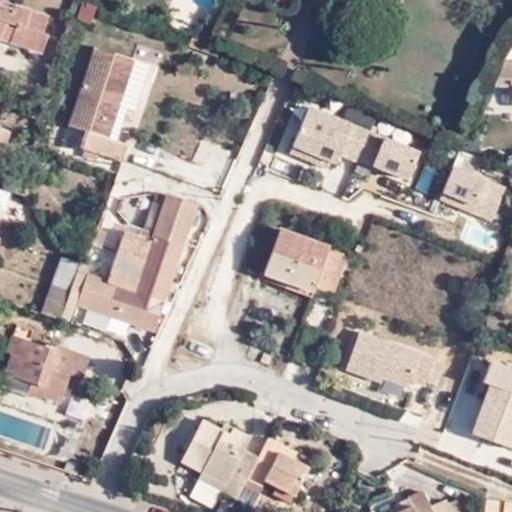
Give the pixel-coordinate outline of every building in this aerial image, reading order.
[(0,1),(0,38),(3,31),(13,34),(10,41),(41,52),(48,33),(43,31),(48,16),(14,4),(13,9),(0,3),(0,1)] [(93,10),(83,7),(79,19),(89,23),(93,10)] [(167,30),(189,38),(195,24),(174,16),(167,30)] [(81,148),(122,163),(126,147),(107,141),(118,108),(142,116),(157,72),(95,51),(69,128),(86,134),(81,148)] [(405,185),(420,148),(299,101),(277,156),(346,183),(353,165),(405,185)] [(0,162),(10,132),(0,128),(0,162)] [(463,154),(479,157),(484,145),(470,139),(463,154)] [(122,163),(81,148),(80,150),(122,163)] [(435,198),(490,222),(506,185),(451,161),(435,198)] [(165,302),(198,206),(185,201),(168,196),(152,242),(125,233),(110,276),(106,275),(103,281),(87,275),(82,265),(71,294),(60,323),(70,327),(78,305),(129,323),(155,333),(161,315),(168,317),(172,304),(165,302)] [(72,227),(63,250),(69,253),(78,229),(72,227)] [(78,229),(69,253),(88,261),(97,235),(78,229)] [(315,294),(329,259),(330,255),(281,236),(265,282),(289,291),(313,300),(315,294)] [(71,294),(82,265),(64,259),(54,287),(71,294)] [(347,265),(329,259),(315,294),(335,301),(347,265)] [(313,300),(289,291),(287,297),(311,306),(313,300)] [(70,327),(120,344),(129,323),(78,305),(70,327)] [(425,392),(435,352),(355,332),(345,372),(425,392)] [(44,388),(40,398),(61,406),(73,374),(84,379),(92,360),(59,348),(56,354),(13,337),(7,354),(15,357),(7,376),(34,385),(44,388)] [(215,350),(190,340),(184,351),(210,363),(215,350)] [(272,359),(265,356),(262,365),(269,367),(272,359)] [(511,384),(511,371),(494,365),(490,375),(511,384)] [(511,384),(490,375),(486,384),(491,386),(473,435),(511,448),(511,384)] [(31,395),(40,398),(44,388),(34,385),(31,395)] [(222,490),(238,499),(248,480),(259,460),(245,452),(251,438),(234,430),(231,435),(222,431),(204,421),(182,461),(203,472),(226,484),(222,490)] [(231,435),(234,430),(226,425),(222,431),(231,435)] [(285,447),(270,439),(259,460),(248,480),(263,488),(267,481),(295,496),(309,469),(295,461),(282,454),(285,447)] [(298,455),(285,447),(282,454),(295,461),(298,455)] [(199,479),(222,490),(226,484),(203,472),(199,479)] [(427,495),(411,502),(414,509),(407,511),(469,511),(465,496),(433,510),(427,495)] [(407,511),(414,509),(411,502),(397,508),(397,511),(407,511)]
